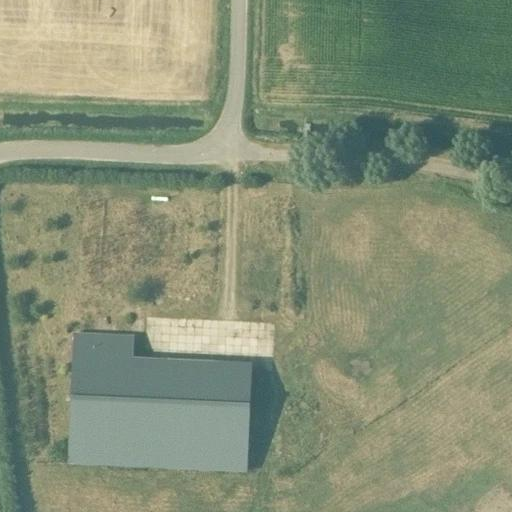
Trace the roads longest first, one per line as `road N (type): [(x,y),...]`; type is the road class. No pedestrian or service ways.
road 1 (unclassified): [(511,182),(440,168),(231,160)]
road 2 (unclassified): [(0,154),(231,160)]
road 3 (unclassified): [(231,160),(236,0)]
